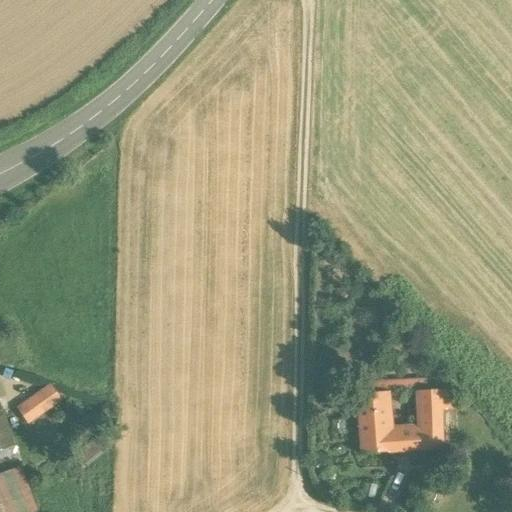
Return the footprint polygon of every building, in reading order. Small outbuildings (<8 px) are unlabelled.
[(389,385),(389,394),(419,393),(419,392),(439,392),(439,381),(405,382),(405,385),(389,385)] [(54,387),(17,409),(26,424),(63,403),(54,387)] [(419,393),(420,427),(397,428),(398,451),(441,448),(440,409),(453,409),(453,391),(439,392),(419,392),(419,393)] [(397,428),(386,429),(383,394),(357,396),(361,454),(388,451),(398,451),(397,428)] [(0,451),(12,447),(0,413),(0,451)] [(100,435),(72,457),(83,470),(110,448),(100,435)] [(0,511),(36,511),(20,468),(0,475),(0,511)]
